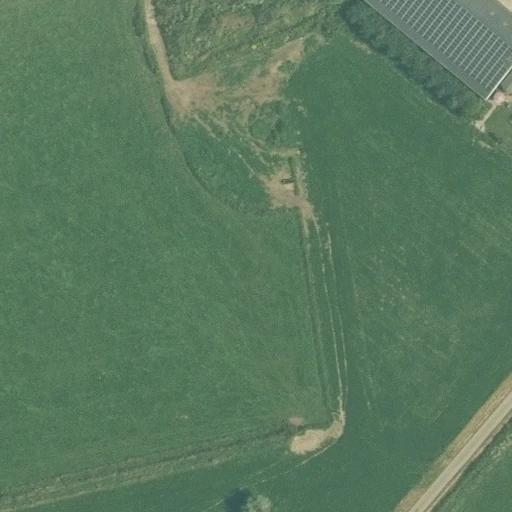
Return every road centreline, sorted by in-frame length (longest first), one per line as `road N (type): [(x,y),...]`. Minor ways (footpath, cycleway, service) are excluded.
road 1 (unclassified): [(415,511),(511,398)]
road 2 (track): [(314,412),(347,421),(442,480)]
